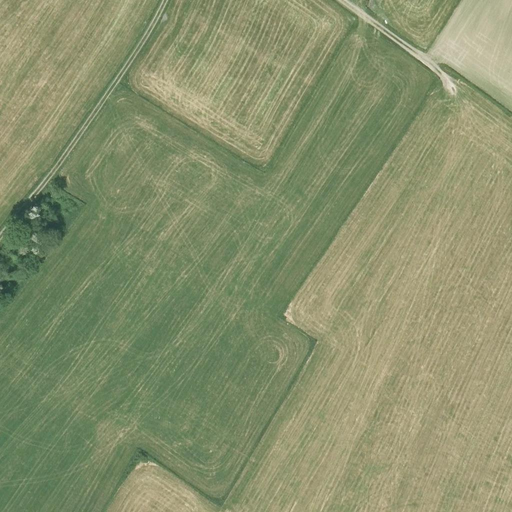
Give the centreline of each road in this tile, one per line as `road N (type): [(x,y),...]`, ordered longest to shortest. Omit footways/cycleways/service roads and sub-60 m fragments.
road 1 (track): [(0,237),(48,180),(166,0)]
road 2 (track): [(445,73),(338,0)]
